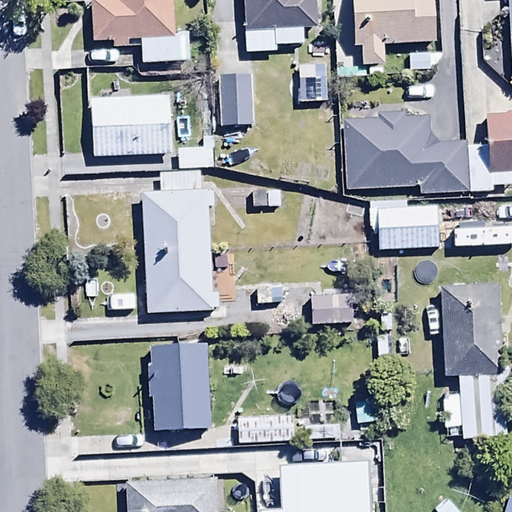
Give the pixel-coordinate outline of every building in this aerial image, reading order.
[(90,0),(92,43),(112,42),(113,50),(141,49),(141,65),(188,63),(187,35),(174,35),(172,0),(90,0)] [(242,0),(243,55),(275,55),(275,47),(302,47),(302,28),(316,28),(316,0),(242,0)] [(338,73),(355,73),(355,48),(360,48),(360,69),(384,68),(384,46),(432,46),(431,0),(351,0),(352,44),(338,44),(338,73)] [(441,57),(408,56),(408,75),(432,74),(440,61),(441,57)] [(251,57),(217,57),(217,108),(251,108),(251,57)] [(315,69),(298,68),(297,100),(325,100),(325,82),(315,82),(315,69)] [(90,140),(168,136),(165,78),(88,82),(90,140)] [(463,149),(466,195),(491,194),(490,188),(511,187),(510,174),(511,173),(511,115),(483,117),(484,148),(463,149)] [(176,150),(209,150),(209,129),(176,129),(176,150)] [(158,177),(199,177),(198,156),(157,157),(158,177)] [(208,180),(139,181),(139,299),(208,299),(208,180)] [(378,234),(439,231),(437,184),(376,188),(378,234)] [(494,275),(438,276),(441,359),(497,357),(494,275)] [(354,293),(311,293),(311,326),(353,326),(354,293)] [(204,416),(203,334),(151,335),(151,344),(146,344),(147,381),(151,381),(152,417),(204,416)] [(507,374),(459,377),(459,398),(442,399),(443,433),(461,432),(461,440),(509,439),(507,374)] [(237,428),(290,426),(289,395),(235,396),(237,428)] [(367,511),(366,465),(277,468),(279,511),(260,511),(259,511),(367,511)] [(216,511),(216,482),(127,483),(127,511),(216,511)]
